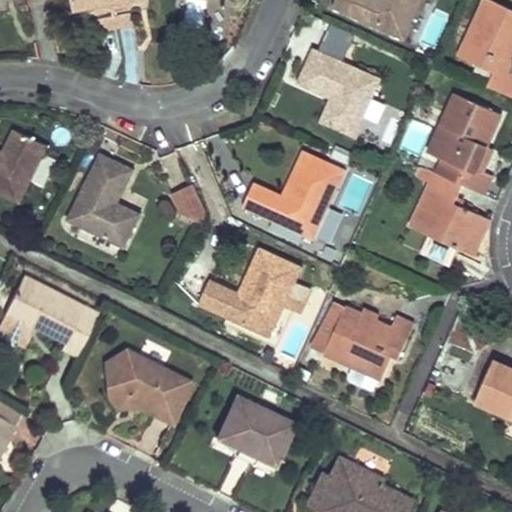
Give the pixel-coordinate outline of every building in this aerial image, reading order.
[(71,0),(73,11),(96,7),(94,0),(123,0),(123,1),(131,0),(71,0)] [(421,0),(335,0),(331,8),(403,41),(421,0)] [(511,12),(492,3),(465,61),(499,78),(495,89),(511,96),(511,12)] [(429,7),(419,45),(437,49),(447,12),(429,7)] [(129,15),(97,20),(100,35),(132,30),(129,15)] [(380,79),(313,48),(297,85),(329,100),(338,104),(326,128),(353,140),(380,79)] [(338,104),(329,100),(318,125),(326,128),(338,104)] [(474,173),(467,186),(473,189),(493,197),(501,180),(492,176),(486,173),(492,163),(486,161),(490,152),(494,154),(501,138),(509,121),(464,101),(438,155),(474,173)] [(0,152),(0,151),(0,195),(17,204),(47,148),(11,130),(0,152)] [(348,170),(302,151),(289,184),(295,187),(290,200),(283,197),(256,184),(244,210),(316,241),(348,170)] [(492,176),(500,157),(494,154),(490,152),(486,161),(492,163),(486,173),(492,176)] [(132,172),(98,155),(66,223),(123,250),(137,223),(113,212),(117,202),(132,172)] [(473,189),(467,186),(447,177),(441,190),(466,202),(473,189)] [(295,187),(289,184),(283,197),(290,200),(295,187)] [(438,195),(464,207),(466,202),(441,190),(438,195)] [(191,191),(171,198),(178,217),(197,226),(202,217),(191,191)] [(464,207),(438,195),(414,252),(455,272),(464,250),(485,258),(495,236),(487,233),(493,220),(464,207)] [(113,212),(137,223),(141,214),(117,202),(113,212)] [(495,236),(499,224),(493,220),(487,233),(495,236)] [(305,267),(262,246),(245,280),(252,283),(246,294),(240,291),(212,278),(200,301),(228,316),(269,337),(294,289),(297,281),(305,267)] [(97,312),(22,275),(5,310),(35,325),(67,340),(62,350),(75,357),(97,312)] [(252,283),(245,280),(240,291),(246,294),(252,283)] [(225,323),(276,349),(296,310),(301,313),(314,290),(297,281),(294,289),(269,337),(228,316),(225,323)] [(0,331),(26,345),(35,325),(5,310),(0,320),(0,331)] [(387,328),(383,336),(370,330),(374,322),(358,314),(336,358),(365,371),(394,383),(405,362),(409,364),(425,329),(407,322),(401,335),(387,328)] [(387,328),(388,323),(376,317),(374,322),(370,330),(383,336),(387,328)] [(169,423),(189,382),(122,348),(112,355),(116,359),(104,384),(104,394),(112,405),(130,393),(138,397),(134,406),(169,423)] [(104,384),(116,359),(112,355),(102,362),(104,384)] [(511,368),(503,365),(486,406),(511,416),(511,368)] [(134,406),(138,397),(130,393),(112,405),(114,408),(134,406)] [(297,432),(238,405),(220,447),(279,472),(297,432)] [(16,436),(0,427),(0,450),(1,449),(7,452),(16,436)] [(384,481),(339,457),(327,478),(335,482),(326,502),(347,511),(406,511),(412,503),(381,487),(384,481)] [(327,478),(320,475),(305,503),(322,511),(347,511),(326,502),(335,482),(327,478)]
